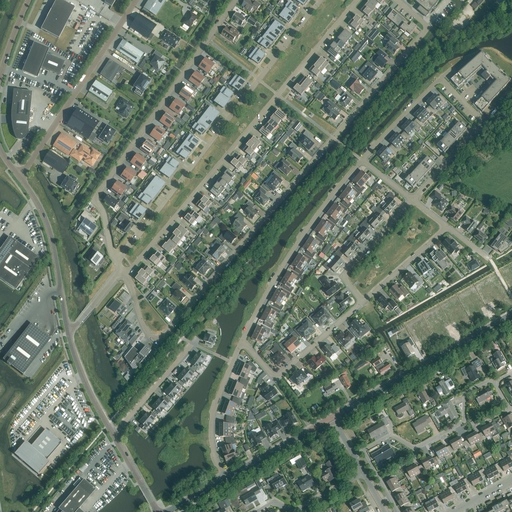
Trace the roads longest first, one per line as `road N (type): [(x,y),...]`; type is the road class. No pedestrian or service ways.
road 1 (residential): [(125,275),(149,334),(169,331),(428,27),(396,0)]
road 2 (residential): [(357,0),(125,275)]
road 3 (residential): [(319,0),(116,261)]
road 4 (residential): [(116,261),(94,199),(235,0)]
road 5 (residential): [(242,340),(297,239),(361,160)]
road 6 (unclassified): [(19,177),(136,0)]
road 7 (secondary): [(330,417),(511,314)]
road 8 (residential): [(363,302),(274,379),(242,340)]
road 9 (residential): [(413,200),(483,122),(441,79)]
road 10 (unclassified): [(67,329),(47,228),(19,177)]
road 11 (unknown): [(41,299),(2,343),(23,367),(49,335),(44,308)]
road 12 (residential): [(224,477),(210,423),(242,340)]
road 13 (residential): [(114,435),(202,334)]
road 14 (residential): [(363,302),(346,272),(413,200)]
road 15 (secondary): [(224,477),(330,417)]
